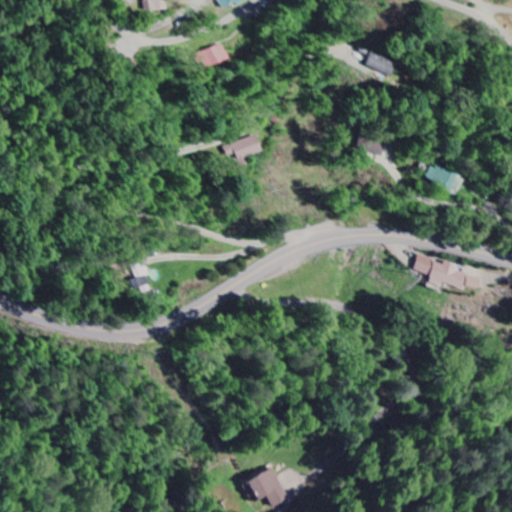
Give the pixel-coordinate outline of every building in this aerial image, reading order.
[(160,2),(160,0),(142,0),(143,12),(167,11),(166,2),(160,2)] [(217,0),(223,11),(235,5),(236,7),(248,0),(217,0)] [(229,59),(221,44),(198,57),(206,71),(229,59)] [(390,82),(397,64),(372,54),(365,72),(390,82)] [(227,158),(235,156),(238,167),(244,166),(242,159),(262,153),(257,137),(224,148),(227,158)] [(383,158),(388,146),(370,140),(365,152),(383,158)] [(453,198),(465,181),(438,161),(425,178),(453,198)] [(414,273),(429,277),(426,288),(440,292),(442,284),(479,293),(482,280),(457,273),(459,266),(445,262),(445,264),(418,257),(414,273)] [(150,276),(147,267),(133,271),(136,280),(129,282),(133,296),(149,292),(145,277),(150,276)] [(244,488),(255,506),(269,498),(273,504),(288,495),(272,469),(244,488)]
